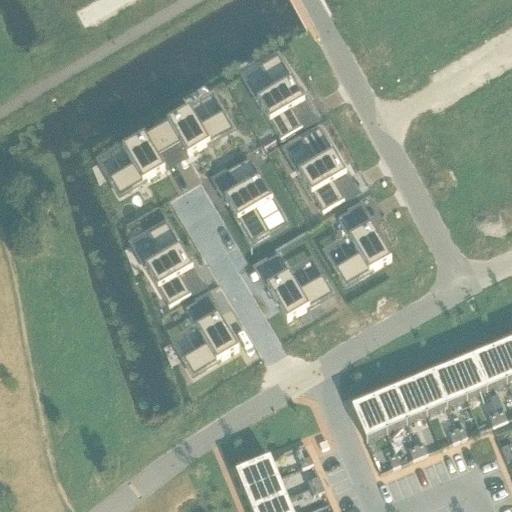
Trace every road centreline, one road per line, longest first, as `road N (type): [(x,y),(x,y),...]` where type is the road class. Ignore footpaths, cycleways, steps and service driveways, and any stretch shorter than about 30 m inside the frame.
road 1 (unclassified): [(108,511),(291,387)]
road 2 (residential): [(291,387),(189,210)]
road 3 (unclassified): [(464,288),(378,128)]
road 4 (unclassified): [(314,373),(464,288)]
road 5 (unclassified): [(378,128),(511,49)]
road 6 (residential): [(314,373),(374,511)]
road 7 (unclassified): [(378,128),(306,0)]
